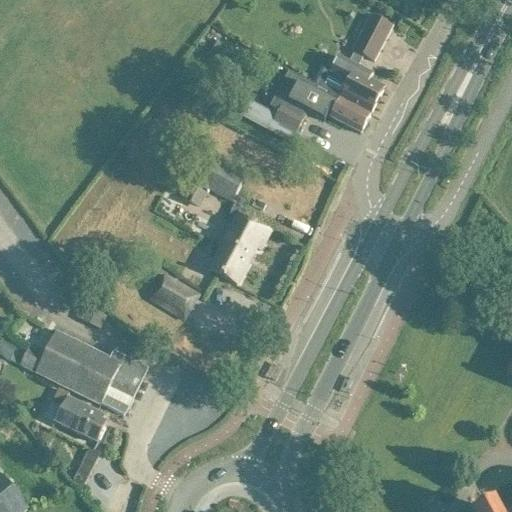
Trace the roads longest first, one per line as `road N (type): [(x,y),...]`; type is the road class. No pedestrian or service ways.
road 1 (primary): [(369,230),(278,413),(237,470)]
road 2 (primary): [(278,490),(300,426),(394,244)]
road 3 (primary): [(394,244),(478,53)]
road 4 (primary): [(478,53),(369,230)]
road 5 (unclassified): [(360,182),(458,0)]
road 6 (unclassified): [(394,244),(436,226),(511,85)]
